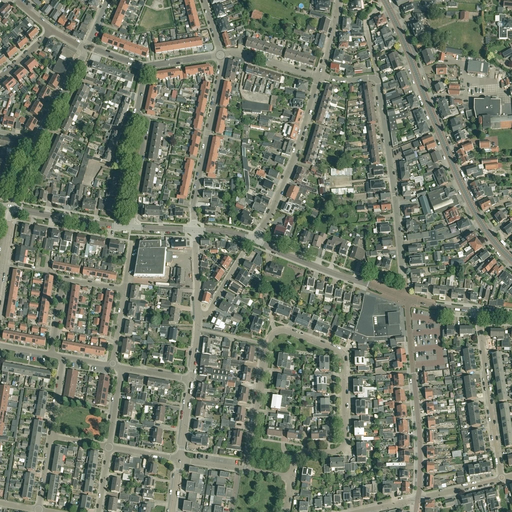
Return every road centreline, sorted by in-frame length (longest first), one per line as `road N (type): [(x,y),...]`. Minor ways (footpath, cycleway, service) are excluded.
road 1 (residential): [(291,478),(299,455),(343,448),(343,361),(339,352),(287,331),(266,345),(247,470)]
road 2 (residential): [(511,259),(466,198),(383,0)]
road 3 (residential): [(405,298),(377,77)]
road 4 (residential): [(418,498),(405,298)]
road 5 (residential): [(194,230),(220,55)]
road 6 (residential): [(319,76),(295,153),(254,239)]
road 7 (residential): [(501,479),(477,311)]
road 8 (tertiary): [(405,298),(254,239)]
road 9 (residential): [(51,355),(64,279),(123,290)]
road 10 (tertiary): [(133,227),(10,207)]
